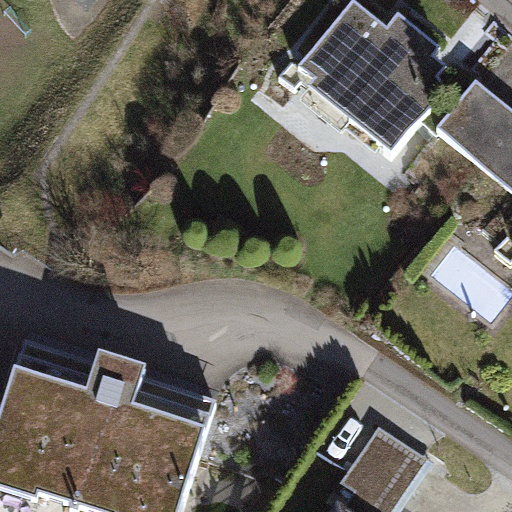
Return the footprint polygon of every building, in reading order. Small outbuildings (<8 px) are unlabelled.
[(293,66),(280,82),(296,94),(308,80),(357,119),(351,127),(392,162),(422,124),(438,137),(440,135),(438,133),(455,113),(441,101),(443,99),(444,91),(441,84),(427,72),(441,53),(399,19),(388,33),(354,6),(300,72),(293,66)] [(511,113),(477,85),(455,113),(438,133),(440,135),(483,169),(511,132),(511,113)] [(511,132),(483,169),(511,192),(511,132)] [(511,242),(509,240),(496,255),(511,268),(511,267),(511,242)] [(26,346),(0,427),(0,511),(183,511),(217,406),(144,383),(145,379),(99,364),(97,369),(26,346)] [(360,496),(384,511),(404,511),(434,468),(381,434),(346,487),(360,496)] [(384,511),(360,496),(349,511),(384,511)]
